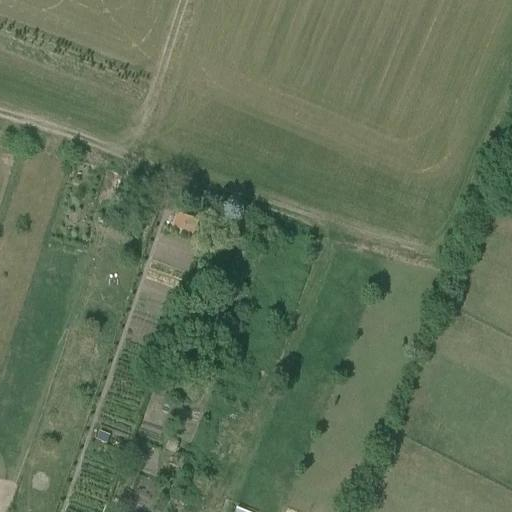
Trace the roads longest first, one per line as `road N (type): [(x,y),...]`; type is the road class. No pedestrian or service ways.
road 1 (track): [(0,111),(441,257)]
road 2 (track): [(441,257),(511,94)]
